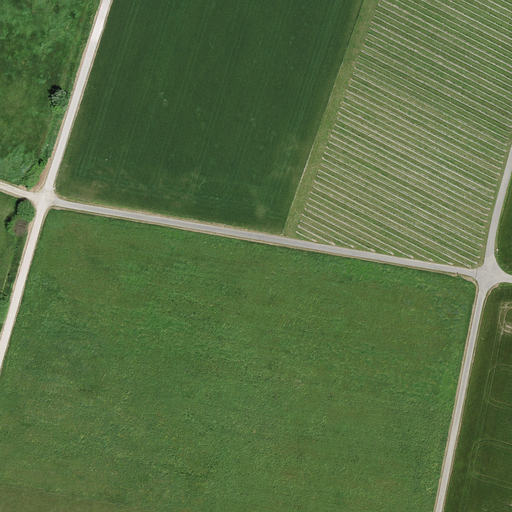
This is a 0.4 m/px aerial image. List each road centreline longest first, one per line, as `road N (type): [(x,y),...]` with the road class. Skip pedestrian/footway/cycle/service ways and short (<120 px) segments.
road 1 (track): [(486,275),(44,199)]
road 2 (track): [(106,0),(0,356)]
road 3 (track): [(439,511),(486,275)]
